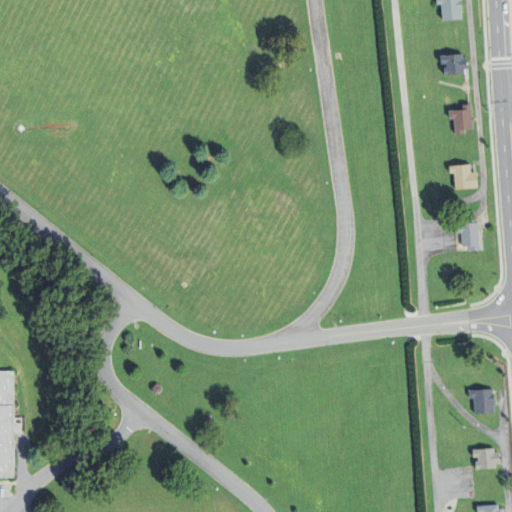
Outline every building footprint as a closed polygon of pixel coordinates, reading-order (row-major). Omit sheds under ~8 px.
[(436,0),(437,22),(458,22),(457,0),(436,0)] [(438,76),(463,76),(463,56),(438,56),(438,76)] [(470,132),(470,107),(446,107),(446,118),(451,118),(451,132),(470,132)] [(473,172),(468,172),(468,165),(450,165),(451,188),(474,187),(473,172)] [(478,248),(475,221),(454,224),(457,250),(478,248)] [(0,477),(12,478),(10,370),(0,370),(0,477)] [(490,413),(490,389),(468,389),(468,413),(490,413)] [(470,448),(470,468),(494,468),(494,448),(470,448)]
